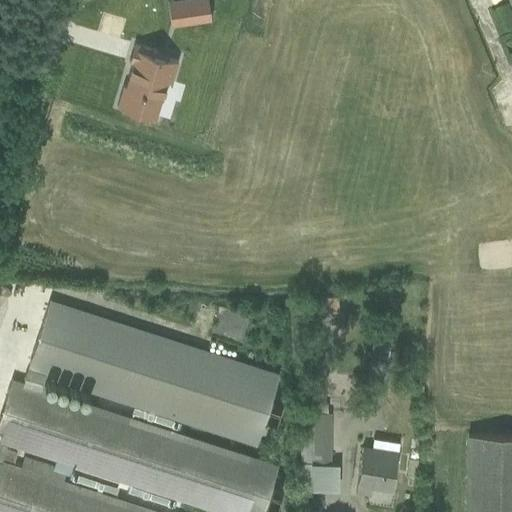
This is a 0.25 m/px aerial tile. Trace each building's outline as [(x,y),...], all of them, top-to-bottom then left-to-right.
[(121,83),(163,94),(174,47),(132,37),(121,83)] [(26,312),(14,350),(277,435),(289,398),(26,312)] [(11,366),(0,400),(0,431),(250,511),(254,511),(275,450),(11,366)] [(326,461),(316,461),(316,412),(287,411),(286,488),(325,489),(326,461)] [(511,511),(511,429),(465,428),(462,511),(511,511)] [(358,488),(393,497),(406,452),(370,442),(358,488)] [(193,511),(0,450),(0,511),(193,511)]
